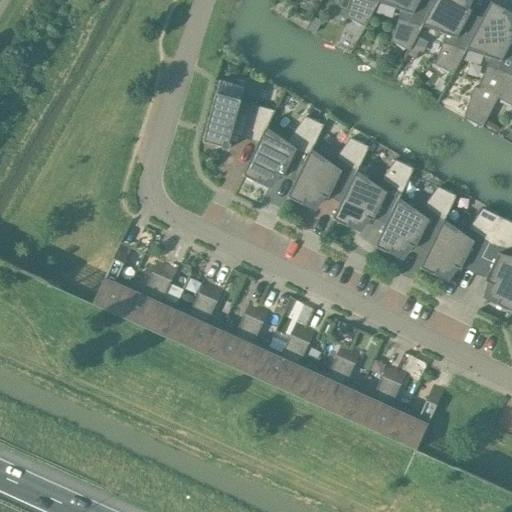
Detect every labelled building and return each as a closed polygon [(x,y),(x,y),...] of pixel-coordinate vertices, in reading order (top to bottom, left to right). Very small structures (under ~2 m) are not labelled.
[(353,0),(347,18),(366,27),(379,2),(378,2),(378,3),(369,0),(353,0)] [(379,0),(378,2),(379,2),(396,8),(396,9),(414,15),(421,0),(379,0)] [(436,0),(422,26),(424,26),(440,31),(440,33),(458,39),(473,11),(467,8),(468,0),(436,0)] [(466,49),(467,50),(484,55),(484,57),(502,62),(511,43),(511,32),(511,31),(511,26),(511,18),(504,14),(506,10),(491,2),(466,49)] [(401,19),(399,19),(391,41),(410,51),(424,26),(422,26),(400,19),(401,19)] [(444,43),(443,42),(435,65),(454,75),(467,50),(466,49),(466,50),(444,43)] [(499,99),(510,73),(488,67),(487,66),(479,88),(474,87),(464,118),(483,128),(499,99)] [(511,74),(510,73),(499,99),(511,105),(511,74)] [(244,136),(260,141),(261,141),(267,129),(268,130),(276,111),(275,111),(274,113),(252,107),(252,105),(241,102),(245,87),(220,80),(204,143),(229,149),(232,135),(243,138),(244,136)] [(260,141),(243,176),(258,184),(260,180),(271,185),(280,172),(286,174),(297,151),(308,156),(309,157),(312,151),(325,125),(306,116),(288,142),(283,139),(282,140),(268,130),(267,129),(261,141),(260,141)] [(356,171),(356,172),(357,173),(370,147),(351,138),(337,158),(338,158),(356,171)] [(309,157),(308,156),(288,198),(303,205),(305,201),(316,206),(325,193),(331,196),(343,172),(328,161),(327,162),(312,151),(309,157)] [(383,180),(402,193),(399,199),(400,200),(415,169),(396,160),(382,179),(383,180)] [(333,220),(348,227),(350,223),(361,228),(370,215),(376,218),(388,193),(373,182),(372,183),(357,173),(356,172),(333,220)] [(426,207),(444,220),(444,221),(445,222),(457,196),(439,187),(425,206),(426,207)] [(376,247),(391,254),(393,250),(403,255),(412,242),(418,245),(430,220),(415,209),(414,211),(400,200),(399,199),(376,247)] [(311,209),(303,225),(321,234),(327,223),(320,220),(322,215),(311,209)] [(502,218),(483,209),(470,228),(471,229),(489,242),(490,242),(502,218)] [(511,222),(502,218),(490,242),(490,243),(491,242),(511,248),(511,222)] [(421,269),(436,276),(438,272),(448,277),(457,264),(463,267),(475,242),(460,231),(459,232),(445,222),(444,221),(421,269)] [(117,316),(131,285),(117,279),(131,248),(121,243),(93,305),(117,316)] [(499,302),(497,306),(511,312),(511,257),(499,253),(487,278),(493,281),(488,297),(499,302)] [(131,285),(117,316),(140,326),(168,264),(158,260),(144,291),(131,285)] [(168,264),(140,326),(163,337),(177,305),(163,299),(177,269),(168,264)] [(177,305),(163,337),(186,347),(214,285),(204,281),(190,312),(177,305)] [(214,285),(186,347),(209,358),(223,326),(209,320),(223,290),(214,285)] [(223,326),(209,358),(232,368),(260,306),(250,302),(236,332),(223,326)] [(260,306),(232,368),(255,378),(269,347),(255,341),(269,310),(260,306)] [(269,347),(255,378),(278,389),(306,327),(296,323),(282,353),(269,347)] [(306,327),(278,389),(301,399),(315,368),(301,362),(315,331),(306,327)] [(315,368),(301,399),(323,410),(352,348),(342,343),(328,374),(315,368)] [(352,348),(323,410),(346,420),(361,389),(347,383),(361,352),(352,348)] [(361,389),(346,420),(369,430),(397,368),(388,364),(374,395),(361,389)] [(397,368),(369,430),(392,441),(406,409),(393,403),(407,373),(397,368)] [(406,409),(392,441),(416,452),(444,390),(434,385),(420,416),(406,409)]
